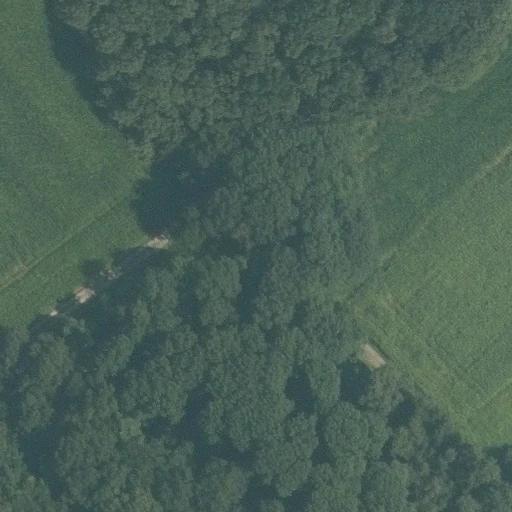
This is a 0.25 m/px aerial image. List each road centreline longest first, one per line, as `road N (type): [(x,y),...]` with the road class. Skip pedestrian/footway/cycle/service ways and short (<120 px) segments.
road 1 (track): [(511,500),(222,194)]
road 2 (track): [(222,194),(0,362)]
road 3 (track): [(222,194),(60,0)]
